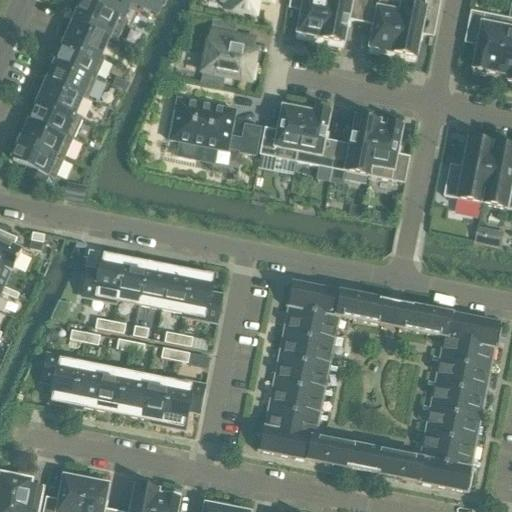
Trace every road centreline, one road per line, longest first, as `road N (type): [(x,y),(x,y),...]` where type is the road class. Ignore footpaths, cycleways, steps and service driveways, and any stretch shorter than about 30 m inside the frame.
road 1 (residential): [(0,201),(246,249)]
road 2 (residential): [(246,249),(203,473)]
road 3 (residential): [(203,473),(397,511)]
road 4 (residential): [(15,435),(203,473)]
road 5 (residential): [(433,108),(401,280)]
road 6 (residential): [(246,249),(401,280)]
road 7 (residential): [(290,77),(433,108)]
